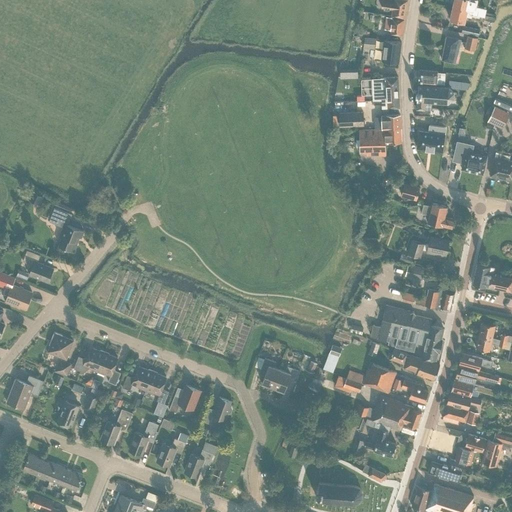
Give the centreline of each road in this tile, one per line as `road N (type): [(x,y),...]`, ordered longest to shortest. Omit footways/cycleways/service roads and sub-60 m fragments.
road 1 (tertiary): [(400,511),(481,204)]
road 2 (tertiary): [(481,204),(425,181),(407,152),(405,73),(415,0)]
road 3 (residential): [(245,395),(233,382),(50,309)]
road 4 (residential): [(232,511),(108,461)]
road 5 (residential): [(258,511),(252,468),(261,432),(245,395)]
